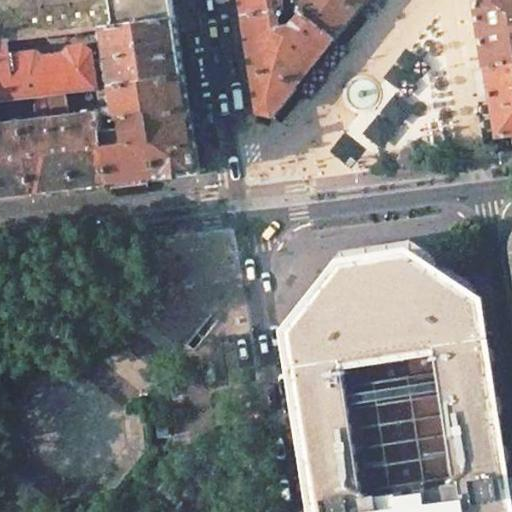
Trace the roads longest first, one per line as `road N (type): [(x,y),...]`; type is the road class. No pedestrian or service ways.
road 1 (residential): [(291,511),(248,218)]
road 2 (residential): [(0,250),(248,218)]
road 3 (residential): [(248,218),(484,188)]
road 4 (residential): [(248,218),(213,0)]
road 5 (residential): [(484,188),(511,369)]
